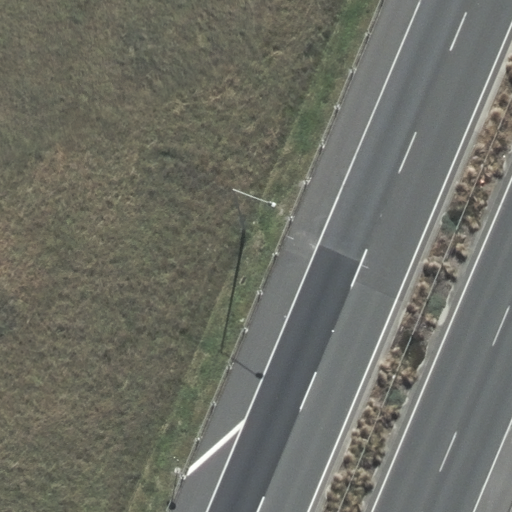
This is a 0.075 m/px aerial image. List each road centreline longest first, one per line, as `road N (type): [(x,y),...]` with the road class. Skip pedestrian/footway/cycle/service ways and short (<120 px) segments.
road 1 (trunk): [(248,511),(463,0)]
road 2 (trunk): [(511,314),(428,511)]
